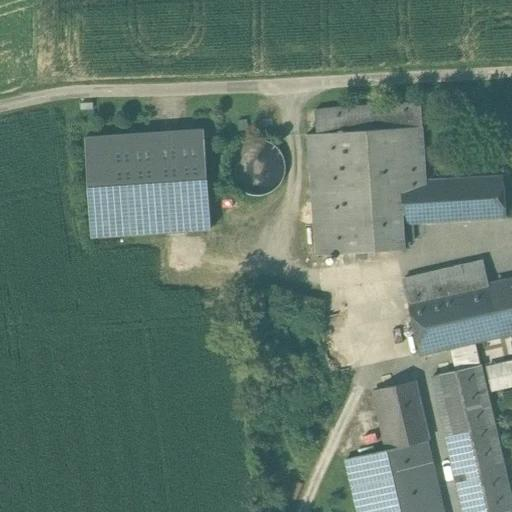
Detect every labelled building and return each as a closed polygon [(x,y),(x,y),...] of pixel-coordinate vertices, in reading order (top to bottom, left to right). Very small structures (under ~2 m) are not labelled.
[(421,103),(315,110),(316,134),(398,128),(422,126),(421,103)] [(503,176),(426,180),(422,126),(398,128),(405,241),(414,241),(413,223),(492,218),(493,223),(505,222),(505,218),(506,218),(503,176)] [(398,128),(338,133),(346,253),(406,249),(405,241),(398,128)] [(204,130),(85,138),(91,238),(211,230),(204,130)] [(316,134),(307,135),(316,267),(335,265),(334,254),(346,253),(338,133),(316,134)] [(284,178),(286,167),(284,156),(277,147),(268,141),(257,139),(246,141),(237,147),(230,157),(228,168),(231,179),(237,188),(246,194),(257,196),(268,194),(278,188),(284,178)] [(483,261),(404,280),(409,302),(488,284),(483,261)] [(511,278),(494,283),(506,335),(511,334),(511,278)] [(409,302),(408,302),(420,355),(451,348),(475,343),(506,335),(494,283),(488,284),(409,302)] [(498,511),(511,509),(511,503),(475,343),(451,348),(456,371),(432,377),(463,511),(498,511)] [(511,362),(486,369),(491,390),(511,384),(511,362)] [(414,381),(372,391),(386,450),(427,441),(428,440),(414,381)] [(386,450),(345,460),(357,511),(443,511),(427,441),(386,450)] [(270,450),(256,453),(260,474),(275,471),(270,450)]
